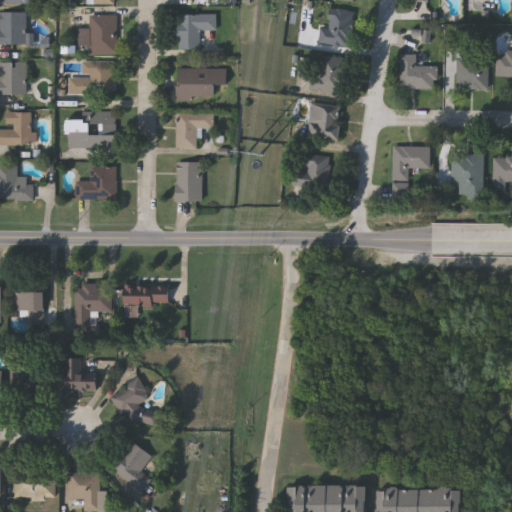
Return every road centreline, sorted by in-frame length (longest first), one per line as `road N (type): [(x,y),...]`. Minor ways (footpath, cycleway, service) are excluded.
road 1 (tertiary): [(511,242),(0,241)]
road 2 (residential): [(356,239),(389,0)]
road 3 (residential): [(146,241),(150,0)]
road 4 (residential): [(373,122),(511,122)]
